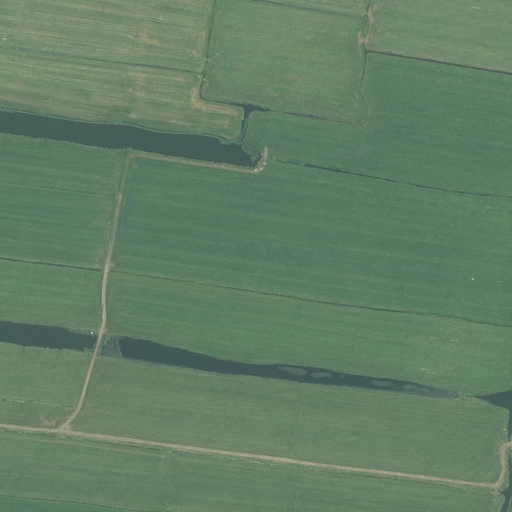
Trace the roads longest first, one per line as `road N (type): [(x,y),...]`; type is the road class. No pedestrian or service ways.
road 1 (track): [(233,133),(268,146),(251,171),(165,159),(126,165),(104,324),(77,409),(58,431),(0,425)]
road 2 (track): [(58,431),(486,487),(504,479),(504,446),(511,443)]
